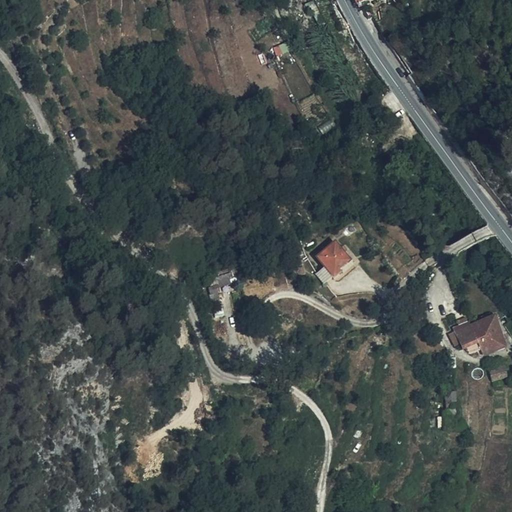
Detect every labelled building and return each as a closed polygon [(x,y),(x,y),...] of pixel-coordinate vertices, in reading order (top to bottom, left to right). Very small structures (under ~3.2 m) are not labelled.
[(275,48),(277,55),(290,51),(288,44),(282,46),(275,48)] [(400,44),(391,50),(409,75),(418,70),(400,44)] [(418,88),(427,80),(418,70),(409,75),(418,88)] [(351,254),(335,238),(317,255),(325,263),(318,270),(327,279),(335,272),(337,274),(344,267),(341,263),(351,254)] [(240,273),(240,267),(226,268),(226,272),(218,272),(220,290),(227,289),(226,279),(228,279),(229,274),(240,273)] [(328,289),(332,291),(335,289),(329,282),(324,285),(328,289)] [(328,296),(332,291),(328,289),(324,285),(321,288),(328,296)] [(476,308),(452,315),(460,335),(466,333),(467,336),(480,342),(485,340),(487,345),(510,337),(501,306),(478,313),(476,308)] [(509,365),(506,353),(492,357),(495,368),(509,365)] [(462,395),(461,382),(450,384),(451,396),(462,395)] [(449,406),(450,419),(464,416),(463,404),(449,406)]
